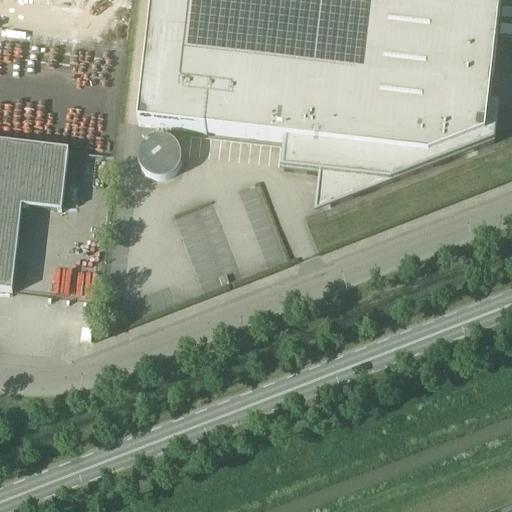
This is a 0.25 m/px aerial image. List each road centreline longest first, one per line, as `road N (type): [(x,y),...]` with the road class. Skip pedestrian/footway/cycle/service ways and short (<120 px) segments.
road 1 (secondary): [(0,508),(511,307)]
road 2 (unclassified): [(0,379),(67,383),(511,213)]
